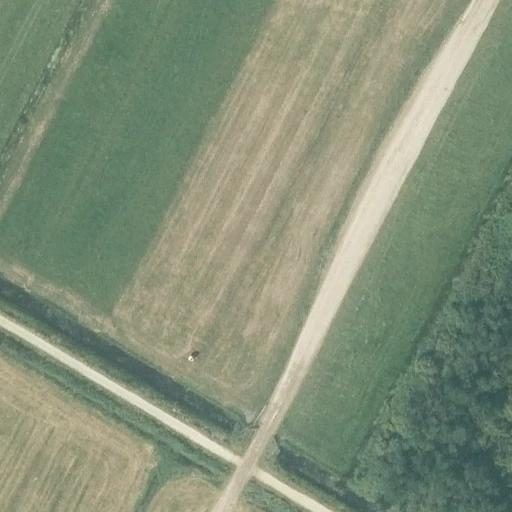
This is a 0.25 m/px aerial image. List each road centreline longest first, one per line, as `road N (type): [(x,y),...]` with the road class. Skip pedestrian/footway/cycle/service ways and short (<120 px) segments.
road 1 (track): [(221,511),(485,0)]
road 2 (unknown): [(322,511),(0,319)]
